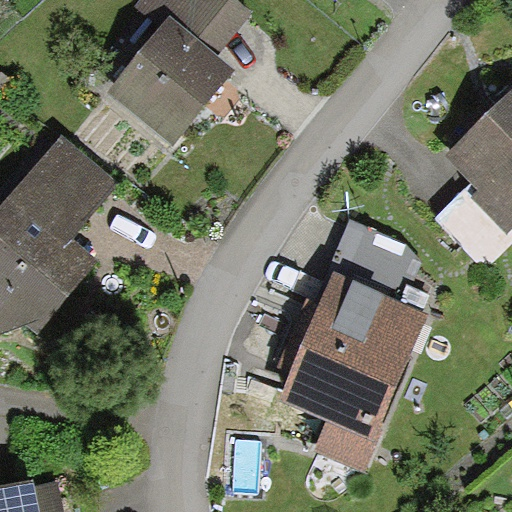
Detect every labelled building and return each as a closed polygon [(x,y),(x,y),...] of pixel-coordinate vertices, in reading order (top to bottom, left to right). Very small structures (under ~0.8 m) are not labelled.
[(244,24),(213,0),(145,0),(126,26),(159,52),(107,118),(160,159),(216,86),(203,76),(244,24)] [(511,102),(457,162),(511,212),(511,102)] [(107,180),(62,142),(0,222),(0,331),(37,323),(85,266),(56,241),(107,180)] [(336,287),(289,403),(373,437),(420,321),(336,287)] [(31,511),(28,491),(0,496),(0,511),(31,511)]
